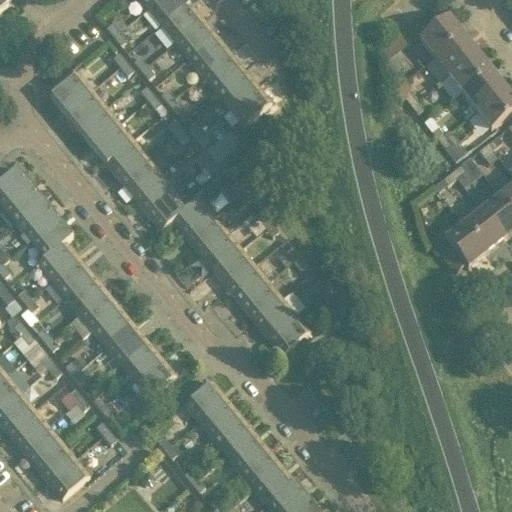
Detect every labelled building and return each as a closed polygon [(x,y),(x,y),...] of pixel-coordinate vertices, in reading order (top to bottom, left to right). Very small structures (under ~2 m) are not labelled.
[(5,0),(0,0),(0,15),(11,6),(5,0)] [(136,0),(148,14),(164,0),(136,0)] [(189,8),(182,0),(164,0),(148,14),(161,30),(189,8)] [(175,47),(202,24),(189,8),(161,30),(175,47)] [(419,43),(433,62),(462,39),(448,21),(445,23),(437,14),(418,29),(425,38),(419,43)] [(216,41),(202,24),(175,47),(189,63),(216,41)] [(106,33),(113,42),(119,37),(112,28),(106,33)] [(127,46),(119,37),(113,42),(120,51),(127,46)] [(462,39),(433,62),(447,80),(476,57),(462,39)] [(202,80),(230,57),(216,41),(189,63),(202,80)] [(244,74),(230,57),(202,80),(216,97),(244,74)] [(490,75),(476,57),(447,80),(461,98),(490,75)] [(113,63),(120,72),(126,67),(119,58),(113,63)] [(133,67),(141,76),(147,70),(140,62),(133,67)] [(133,76),(126,67),(120,72),(127,81),(133,76)] [(154,79),(147,70),(141,76),(148,84),(154,79)] [(257,91),(244,74),(216,97),(230,113),(257,91)] [(490,75),(461,98),(475,116),(504,93),(490,75)] [(406,83),(402,78),(394,77),(389,81),(396,91),(406,83)] [(64,117),(92,95),(78,78),(50,100),(64,117)] [(154,100),(146,91),(140,97),(147,105),(154,100)] [(272,108),(257,91),(230,113),(244,131),(272,108)] [(511,117),(511,102),(504,93),(475,116),(490,135),(511,117)] [(92,95),(64,117),(78,134),(106,112),(92,95)] [(160,100),(168,109),(174,104),(167,95),(160,100)] [(403,100),(410,109),(416,105),(409,95),(403,100)] [(161,109),(154,100),(147,105),(155,114),(161,109)] [(181,113),(174,104),(168,109),(175,118),(181,113)] [(416,105),(410,109),(417,119),(424,114),(416,105)] [(106,112),(78,134),(92,151),(119,128),(106,112)] [(168,130),(175,139),(181,134),(174,125),(168,130)] [(119,128),(92,151),(105,168),(133,145),(119,128)] [(188,134),(195,142),(201,137),(194,128),(188,134)] [(431,136),(438,145),(444,140),(437,131),(431,136)] [(188,142),(181,134),(175,139),(182,148),(188,142)] [(209,146),(201,137),(195,142),(202,151),(209,146)] [(452,150),(444,140),(438,145),(445,155),(452,150)] [(496,141),(487,148),(492,155),(501,147),(496,141)] [(133,145),(105,168),(119,184),(147,162),(133,145)] [(219,146),(208,155),(217,165),(226,157),(227,156),(219,146)] [(492,155),(487,148),(478,156),(483,162),(492,155)] [(483,162),(488,169),(497,161),(492,155),(483,162)] [(208,167),(201,158),(195,163),(202,172),(208,167)] [(147,162),(119,184),(133,201),(161,179),(147,162)] [(216,176),(208,167),(202,172),(210,181),(216,176)] [(461,169),(452,177),(456,183),(466,176),(461,169)] [(0,186),(0,208),(3,213),(31,190),(16,173),(0,186)] [(456,183),(452,177),(442,184),(447,190),(456,183)] [(161,179),(133,201),(146,218),(174,195),(161,179)] [(230,190),(238,199),(244,194),(237,185),(230,190)] [(216,195),(227,208),(229,206),(238,199),(230,190),(227,186),(216,195)] [(511,189),(499,200),(511,216),(511,189)] [(45,207),(31,190),(3,213),(17,229),(45,207)] [(251,203),(244,194),(238,199),(245,208),(251,203)] [(188,212),(188,211),(174,195),(146,218),(161,235),(172,226),(171,225),(188,212)] [(481,214),(504,244),(511,237),(511,216),(499,200),(481,214)] [(171,225),(172,226),(186,243),(213,220),(199,202),(188,211),(188,212),(171,225)] [(17,229),(31,246),(58,223),(45,207),(17,229)] [(463,228),(486,258),(504,244),(481,214),(463,228)] [(258,224),(265,233),(271,228),(264,219),(258,224)] [(213,220),(186,243),(199,259),(227,236),(224,233),(213,220)] [(73,241),(58,223),(31,246),(44,263),(45,263),(65,247),(73,241)] [(227,236),(236,229),(233,226),(224,233),(227,236)] [(279,236),(271,228),(265,233),(273,242),(279,236)] [(468,273),(486,258),(463,228),(445,243),(449,250),(440,257),(455,276),(465,269),(468,273)] [(241,253),(227,236),(199,259),(213,276),(241,253)] [(37,269),(52,287),(79,264),(65,247),(45,263),(44,263),(37,269)] [(0,250),(0,271),(3,269),(10,263),(0,250)] [(299,261),(292,252),(285,257),(293,266),(299,261)] [(241,253),(213,276),(227,293),(254,270),(241,253)] [(285,257),(278,263),(285,272),(293,266),(285,257)] [(306,270),(299,261),(293,266),(300,275),(306,270)] [(93,281),(79,264),(52,287),(66,304),(93,281)] [(10,278),(3,269),(0,271),(0,278),(4,283),(10,278)] [(268,286),(254,270),(227,293),(240,309),(268,286)] [(66,304),(79,320),(107,297),(93,281),(66,304)] [(268,286),(240,309),(254,326),(282,303),(268,286)] [(313,291),(320,299),(326,294),(319,286),(313,291)] [(326,294),(320,299),(327,308),(334,303),(326,294)] [(17,300),(25,309),(31,303),(24,295),(17,300)] [(6,296),(0,301),(7,310),(14,305),(6,296)] [(121,314),(107,297),(79,320),(93,337),(121,314)] [(38,312),(31,303),(25,309),(32,317),(38,312)] [(296,320),(282,303),(254,326),(268,343),(296,320)] [(93,337),(107,353),(134,331),(121,314),(93,337)] [(296,320),(268,343),(282,360),(310,337),(296,320)] [(27,336),(20,327),(13,332),(21,341),(27,336)] [(148,347),(134,331),(107,353),(120,370),(148,347)] [(37,339),(44,348),(51,343),(43,334),(37,339)] [(34,344),(27,336),(21,341),(28,349),(34,344)] [(58,352),(51,343),(44,348),(52,357),(58,352)] [(120,370),(134,387),(162,364),(148,347),(120,370)] [(54,369),(45,357),(38,362),(48,374),(54,369)] [(77,374),(85,367),(80,361),(72,367),(77,374)] [(176,381),(162,364),(134,387),(148,404),(176,381)] [(65,373),(72,381),(78,376),(71,367),(65,373)] [(62,378),(54,369),(48,374),(55,383),(62,378)] [(85,385),(78,376),(72,381),(79,390),(85,385)] [(0,414),(20,397),(6,381),(0,385),(0,414)] [(199,427),(226,404),(212,386),(184,409),(199,427)] [(82,402),(75,394),(68,399),(76,408),(82,402)] [(34,414),(20,397),(0,414),(0,429),(6,437),(34,414)] [(92,406),(99,415),(106,410),(98,401),(92,406)] [(89,411),(82,402),(76,408),(83,416),(89,411)] [(226,404),(199,427),(212,443),(240,420),(226,404)] [(113,418),(106,410),(99,415),(107,423),(113,418)] [(6,437),(20,454),(48,431),(34,414),(6,437)] [(253,437),(240,420),(212,443),(226,460),(253,437)] [(103,441),(109,436),(102,427),(96,432),(103,441)] [(20,454),(34,470),(61,448),(48,431),(20,454)] [(116,445),(109,436),(103,441),(110,450),(116,445)] [(253,437),(226,460),(240,477),(267,454),(253,437)] [(157,446),(164,455),(170,450),(163,441),(157,446)] [(34,470),(48,487),(75,464),(61,448),(34,470)] [(177,459),(170,450),(164,455),(171,464),(177,459)] [(281,471),(267,454),(240,477),(253,493),(281,471)] [(75,464),(48,487),(62,504),(89,481),(75,464)] [(295,487),(281,471),(253,493),(267,510),(295,487)] [(184,480),(191,488),(198,483),(190,475),(184,480)] [(139,484),(143,490),(151,490),(156,486),(148,476),(139,484)] [(205,492),(198,483),(191,488),(199,497),(205,492)] [(295,487),(267,510),(268,511),(299,511),(308,504),(295,487)]
